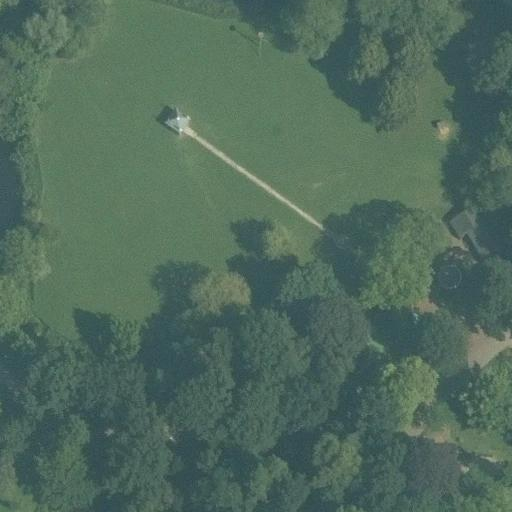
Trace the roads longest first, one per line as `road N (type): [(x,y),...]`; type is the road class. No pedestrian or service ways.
road 1 (track): [(187,131),(370,264),(449,215),(461,234)]
road 2 (unclassified): [(511,327),(404,439)]
